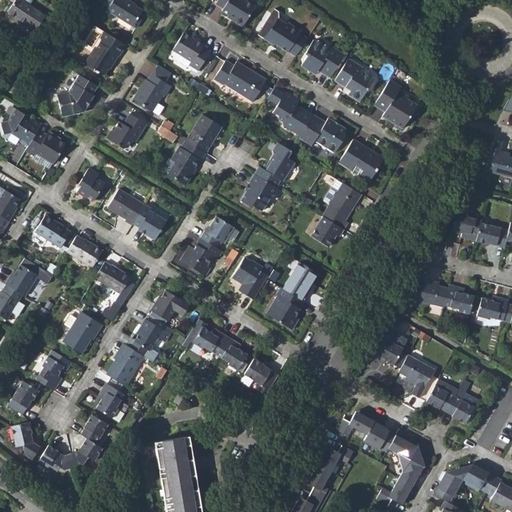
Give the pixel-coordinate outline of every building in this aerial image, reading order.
[(20,0),(17,0),(9,13),(37,31),(47,17),(20,0)] [(115,9),(114,12),(138,28),(143,20),(140,18),(144,12),(136,6),(135,8),(128,4),(130,0),(104,0),(104,2),(115,9)] [(235,21),(253,32),(265,12),(247,1),(247,0),(222,0),(220,4),(227,9),(225,12),(236,19),(235,21)] [(278,15),(274,12),(257,38),(276,50),(277,48),(286,54),(287,51),(297,57),(308,40),(297,34),(298,32),(287,25),(286,27),(279,22),(278,15)] [(184,32),(174,48),(193,60),(191,64),(198,69),(211,49),(206,45),(207,42),(197,36),(195,38),(184,32)] [(120,58),(127,47),(106,33),(103,38),(106,40),(103,45),(96,49),(87,65),(97,71),(98,69),(107,74),(118,57),(120,58)] [(311,58),(306,67),(318,75),(321,72),(333,80),(347,56),(335,49),(333,52),(319,43),(310,56),(311,58)] [(365,67),(350,59),(336,82),(352,91),(350,95),(364,103),(378,80),(363,70),(365,67)] [(226,60),(214,79),(223,84),(224,82),(254,102),(268,80),(237,62),(235,65),(226,60)] [(170,73),(157,64),(152,72),(166,80),(170,73)] [(146,77),(134,98),(154,110),(160,101),(163,95),(167,97),(174,85),(166,80),(152,72),(148,79),(146,77)] [(86,111),(101,89),(79,75),(68,91),(58,93),(62,116),(86,111)] [(403,86),(392,80),(376,104),(387,111),(384,115),(405,128),(418,107),(409,100),(411,96),(401,90),(403,86)] [(210,89),(201,82),(196,90),(205,96),(210,89)] [(285,126),(302,137),(314,117),(299,108),(302,104),(288,95),(274,116),(286,124),(285,126)] [(154,110),(161,114),(166,105),(160,101),(154,110)] [(21,140),(30,146),(39,131),(43,124),(18,110),(11,120),(3,121),(7,134),(15,133),(22,137),(21,140)] [(111,130),(107,137),(125,148),(131,147),(134,141),(137,143),(148,124),(131,114),(124,124),(119,122),(113,131),(111,130)] [(202,115),(186,141),(205,153),(210,145),(207,143),(211,136),(214,137),(220,125),(202,115)] [(329,126),(314,117),(302,137),(300,140),(313,148),(317,143),(337,155),(350,133),(342,128),(340,130),(338,131),(337,128),(337,126),(331,123),(329,126)] [(162,126),(171,132),(175,125),(169,122),(168,123),(166,121),(162,126)] [(161,137),(166,140),(171,132),(162,126),(158,131),(162,134),(161,137)] [(48,136),(39,131),(30,146),(28,149),(36,154),(34,157),(50,167),(53,161),(55,162),(66,144),(55,138),(56,136),(50,132),(48,136)] [(178,143),(181,138),(171,132),(166,140),(172,144),(174,140),(178,143)] [(482,170),(511,179),(511,156),(504,154),(505,152),(497,150),(499,141),(490,139),(482,170)] [(205,153),(186,141),(182,148),(179,147),(171,160),(168,158),(162,168),(163,170),(186,184),(192,174),(190,173),(197,163),(198,164),(205,153)] [(363,170),(360,176),(371,182),(385,160),(354,141),(340,164),(351,170),(354,165),(363,170)] [(291,161),(294,154),(292,153),(280,146),(274,155),(277,157),(271,166),(267,165),(263,172),(259,169),(255,175),(279,190),(284,183),(286,184),(297,166),(291,161)] [(351,170),(360,176),(363,170),(354,165),(351,170)] [(78,186),(75,190),(84,197),(86,194),(94,199),(105,182),(96,177),(98,174),(87,169),(77,185),(78,186)] [(281,199),(285,194),(279,190),(255,175),(250,183),(255,186),(244,204),(253,210),(255,207),(264,213),(275,195),(281,199)] [(346,222),(362,195),(344,184),(323,218),(344,231),(348,224),(346,222)] [(124,219),(132,225),(134,222),(145,204),(118,188),(108,205),(126,216),(124,219)] [(4,190),(0,197),(0,215),(11,221),(16,212),(14,211),(21,199),(4,190)] [(310,200),(306,197),(302,204),(306,207),(310,200)] [(154,207),(146,202),(145,204),(134,222),(145,229),(144,231),(154,239),(166,218),(152,209),(154,207)] [(464,240),(473,242),(478,221),(478,219),(452,213),(447,232),(464,237),(464,240)] [(11,221),(0,215),(0,232),(3,227),(7,229),(11,221)] [(44,216),(34,233),(50,243),(50,244),(59,249),(69,234),(62,230),(64,227),(44,216)] [(206,231),(202,238),(216,247),(220,241),(224,244),(234,227),(217,217),(208,232),(206,231)] [(338,239),(344,231),(323,218),(311,238),(327,248),(335,236),(338,239)] [(506,228),(478,221),(473,242),(485,246),(486,244),(501,248),(503,241),(506,228)] [(511,221),(508,221),(506,228),(503,241),(511,243),(511,221)] [(217,260),(223,252),(216,247),(202,238),(196,248),(194,246),(184,263),(208,279),(213,270),(212,269),(210,267),(210,264),(211,262),(213,260),(215,259),(217,260)] [(82,242),(76,239),(67,254),(91,269),(102,251),(84,241),(82,242)] [(228,265),(230,268),(236,259),(229,255),(226,259),(226,262),(228,265)] [(238,290),(253,300),(267,278),(258,272),(260,270),(247,263),(246,265),(241,262),(231,278),(241,285),(238,290)] [(10,277),(5,284),(7,285),(21,293),(24,295),(37,274),(20,263),(11,277),(10,277)] [(110,267),(104,264),(94,280),(109,289),(104,297),(122,308),(135,286),(128,281),(130,276),(111,265),(110,267)] [(53,265),(48,272),(53,275),(58,268),(53,265)] [(299,265),(288,283),(307,296),(312,288),(310,286),(316,276),(299,265)] [(276,270),(271,277),(277,281),(281,274),(276,270)] [(408,304),(439,312),(440,309),(445,288),(431,285),(432,283),(424,280),(426,273),(417,271),(408,304)] [(37,299),(48,284),(39,277),(27,292),(37,299)] [(21,293),(7,285),(3,291),(1,290),(0,292),(0,315),(5,319),(10,310),(17,314),(23,304),(17,300),(21,293)] [(453,287),(446,285),(445,288),(440,309),(453,313),(453,315),(465,318),(469,306),(471,298),(452,293),(453,287)] [(296,315),(304,302),(282,288),(276,297),(277,298),(267,314),(292,330),(300,317),(296,315)] [(158,301),(152,311),(154,312),(151,316),(165,326),(168,321),(170,322),(178,310),(189,317),(194,309),(168,292),(161,303),(158,301)] [(485,321),(499,324),(503,308),(505,303),(496,301),(495,304),(478,300),(473,320),(485,323),(485,321)] [(511,309),(503,308),(499,324),(511,327),(511,309)] [(78,319),(70,330),(63,342),(80,352),(89,338),(94,341),(99,332),(95,329),(98,323),(81,313),(78,319)] [(66,327),(70,330),(78,319),(73,316),(66,327)] [(130,347),(147,358),(160,338),(171,345),(178,334),(165,326),(151,316),(148,321),(146,321),(141,329),(144,331),(138,341),(134,339),(130,347)] [(209,326),(200,321),(188,340),(184,347),(191,351),(195,345),(205,351),(206,349),(219,358),(221,355),(231,340),(217,331),(215,335),(207,330),(209,326)] [(95,329),(99,332),(103,326),(98,323),(95,329)] [(397,336),(383,329),(368,355),(376,359),(379,355),(384,358),(401,367),(408,354),(402,350),(404,347),(403,347),(408,339),(398,333),(397,336)] [(426,344),(431,337),(420,331),(416,338),(426,344)] [(243,347),(231,340),(221,355),(232,362),(230,364),(241,371),(251,357),(241,350),(243,347)] [(143,365),(147,358),(130,347),(126,345),(116,362),(119,364),(110,379),(128,389),(136,376),(143,365)] [(72,363),(51,351),(42,367),(44,368),(35,383),(53,394),(57,387),(52,384),(56,378),(57,379),(57,378),(62,370),(66,372),(72,363)] [(434,368),(408,354),(401,367),(399,371),(409,377),(408,381),(414,384),(410,392),(418,397),(434,368)] [(266,365),(258,359),(247,376),(257,382),(274,392),(282,377),(264,367),(266,365)] [(136,376),(141,379),(147,368),(143,365),(136,376)] [(157,377),(163,380),(169,371),(162,367),(157,377)] [(243,383),(252,390),(257,382),(247,376),(243,383)] [(57,379),(56,378),(52,384),(57,387),(61,381),(57,378),(57,379)] [(457,388),(437,378),(434,384),(454,395),(457,388)] [(115,410),(124,396),(106,384),(98,399),(101,401),(96,410),(112,421),(116,412),(117,411),(115,410)] [(454,395),(434,384),(425,401),(435,406),(436,404),(446,409),(454,395)] [(21,385),(7,409),(21,418),(29,407),(30,408),(38,395),(21,385)] [(179,394),(176,401),(180,404),(184,398),(179,394)] [(474,406),(454,395),(446,409),(452,412),(451,414),(464,421),(474,406)] [(116,412),(112,421),(118,424),(123,415),(116,412)] [(355,427),(368,434),(374,423),(357,413),(353,419),(346,416),(340,428),(351,433),(355,427)] [(84,428),(79,436),(87,440),(96,446),(108,426),(89,415),(82,427),(84,428)] [(388,450),(396,437),(386,432),(388,430),(374,423),(368,434),(365,439),(373,443),(372,445),(382,451),(382,449),(387,452),(388,450)] [(27,459),(33,463),(41,450),(34,444),(31,436),(34,434),(30,425),(12,430),(17,450),(24,449),(27,459)] [(154,443),(166,511),(194,511),(194,508),(201,507),(197,490),(191,492),(189,478),(186,462),(183,448),(190,445),(188,436),(154,443)] [(397,454),(400,465),(420,460),(418,450),(413,450),(413,446),(396,437),(388,450),(397,454)] [(97,462),(104,452),(96,446),(87,440),(79,452),(71,454),(75,469),(85,467),(91,459),(97,462)] [(329,447),(320,465),(334,472),(340,460),(347,463),(354,452),(343,447),(340,453),(329,447)] [(62,456),(50,448),(38,467),(47,473),(49,470),(57,475),(61,469),(65,472),(75,469),(71,454),(62,456)] [(186,462),(189,478),(195,477),(192,460),(186,462)] [(400,482),(412,488),(420,474),(419,471),(422,470),(420,460),(400,465),(403,477),(400,482)] [(334,472),(320,465),(310,483),(314,486),(310,492),(324,499),(329,488),(326,487),(334,472)] [(479,488),(486,492),(494,479),(472,468),(445,475),(440,485),(443,486),(439,493),(436,491),(433,497),(445,502),(448,504),(450,499),(452,500),(462,482),(478,490),(479,488)] [(506,505),(511,494),(511,491),(500,485),(501,483),(494,479),(486,492),(493,495),(492,498),(506,505)] [(402,506),(412,488),(400,482),(394,494),(385,489),(379,500),(389,507),(392,502),(402,506)] [(312,511),(316,511),(324,499),(310,492),(307,499),(301,496),(293,511),(311,511),(312,511)] [(443,511),(442,511),(460,511),(461,510),(448,504),(445,502),(441,509),(443,511)]
